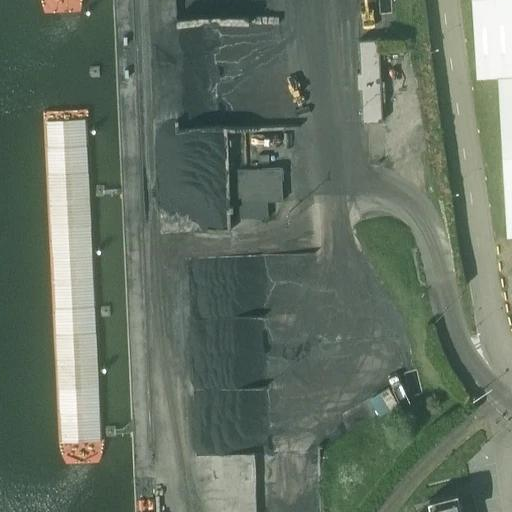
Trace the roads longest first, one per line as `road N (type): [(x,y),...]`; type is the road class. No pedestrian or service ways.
road 1 (unclassified): [(511,395),(489,330),(441,0)]
road 2 (unknown): [(369,193),(311,386)]
road 3 (unknown): [(369,193),(345,0)]
